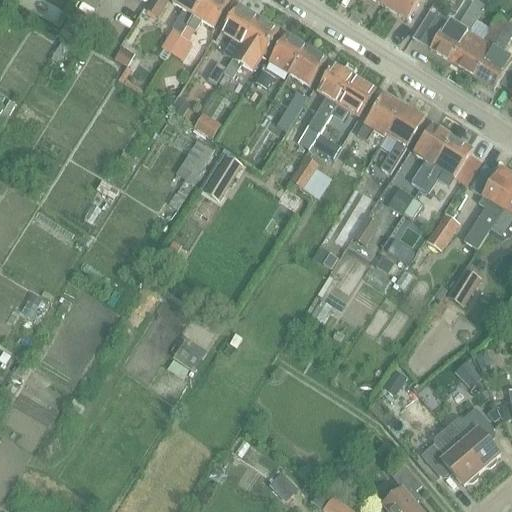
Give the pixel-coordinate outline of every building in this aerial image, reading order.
[(169,0),(153,0),(146,12),(159,19),(169,0)] [(184,13),(173,31),(160,50),(169,54),(179,38),(181,39),(182,37),(187,28),(186,27),(203,0),(176,0),(173,6),(184,13)] [(203,0),(186,27),(187,28),(195,33),(201,23),(214,31),(218,25),(231,3),(226,0),(203,0)] [(368,0),(385,10),(390,0),(368,0)] [(390,0),(385,10),(407,23),(421,0),(390,0)] [(423,40),(421,43),(431,49),(430,51),(450,64),(469,35),(474,27),(486,8),(475,2),(463,20),(458,28),(448,22),(447,24),(436,18),(423,40)] [(223,58),(232,63),(258,19),(238,8),(225,29),(221,36),(232,43),(223,58)] [(224,76),(233,82),(242,67),(252,74),(259,63),(261,63),(266,55),(280,33),(258,19),(232,63),(229,68),(227,71),(227,70),(224,76)] [(469,35),(450,64),(474,79),(509,25),(508,25),(507,26),(498,21),(484,44),(469,35)] [(509,25),(474,79),(495,92),(499,85),(511,93),(511,66),(511,65),(511,63),(511,61),(502,55),(511,38),(511,25),(509,23),(508,25),(509,25)] [(269,65),(289,77),(306,49),(286,37),(273,59),(269,65)] [(179,38),(169,54),(182,62),(193,46),(181,39),(179,38)] [(119,49),(112,61),(126,69),(132,57),(119,49)] [(306,49),(289,77),(310,90),(328,62),(306,49)] [(217,87),(224,76),(227,70),(218,66),(207,83),(217,87)] [(326,100),(308,129),(320,137),(338,108),(355,79),(334,67),(317,94),(326,100)] [(263,73),(253,88),(264,95),(273,80),(263,73)] [(355,79),(338,108),(359,121),(377,93),(355,79)] [(297,95),(277,129),(286,135),(307,101),(297,95)] [(376,131),(386,137),(403,109),(383,97),(366,125),(358,139),(367,145),(376,131)] [(176,102),(168,114),(179,121),(186,109),(176,102)] [(1,113),(0,115),(0,123),(3,125),(15,107),(9,103),(2,114),(1,113)] [(386,137),(378,149),(390,157),(381,171),(391,177),(409,147),(425,122),(403,109),(386,137)] [(202,116),(194,130),(212,141),(220,127),(202,116)] [(411,185),(421,191),(453,140),(432,127),(416,152),(413,157),(425,164),(411,185)] [(318,139),(312,149),(333,163),(340,153),(318,139)] [(453,140),(421,191),(429,196),(437,182),(449,190),(454,182),(463,187),(466,189),(474,176),(481,166),(469,158),(473,152),(453,140)] [(240,170),(227,162),(206,195),(220,203),(240,170)] [(301,192),(314,171),(304,165),(291,185),(301,192)] [(486,211),(465,244),(479,253),(492,231),(498,222),(503,212),(511,198),(511,176),(501,170),(490,187),(483,200),(479,206),(486,211)] [(111,189),(105,198),(112,202),(118,193),(111,189)] [(286,191),(282,199),(299,209),(304,201),(286,191)] [(403,192),(392,211),(403,217),(414,199),(403,192)] [(498,222),(492,231),(500,237),(502,238),(511,223),(511,198),(503,212),(498,222)] [(428,245),(441,254),(459,228),(446,219),(428,245)] [(366,248),(379,227),(368,220),(355,241),(366,248)] [(173,243),(164,259),(173,264),(182,249),(173,243)] [(327,258),(322,267),(331,273),(337,262),(329,257),(327,258)] [(382,260),(375,270),(387,278),(394,267),(382,260)] [(465,270),(447,299),(464,309),(481,281),(467,271),(465,270)] [(442,288),(435,299),(441,303),(448,293),(442,288)] [(32,296),(27,303),(37,309),(42,302),(32,296)] [(65,301),(59,311),(66,315),(72,305),(65,301)] [(441,303),(435,314),(442,318),(448,308),(441,303)] [(235,337),(229,346),(236,351),(242,342),(235,337)] [(287,344),(283,351),(289,354),(293,348),(287,344)] [(180,351),(173,361),(194,375),(201,365),(180,351)] [(4,353),(0,359),(0,362),(6,367),(12,358),(4,353)] [(487,353),(475,358),(483,375),(490,372),(492,364),(487,353)] [(466,365),(456,376),(472,391),(482,380),(466,365)] [(396,373),(384,391),(397,399),(408,381),(396,373)] [(74,401),(69,409),(80,416),(85,409),(74,401)] [(511,419),(508,409),(498,412),(501,420),(503,423),(511,420),(511,419)] [(446,431),(482,473),(486,470),(490,470),(495,466),(496,462),(500,458),(485,440),(494,432),(491,429),(476,411),(462,422),(460,424),(458,421),(446,431)] [(494,412),(488,417),(495,425),(501,420),(494,412)] [(478,477),(482,473),(446,431),(434,442),(437,444),(434,446),(421,457),(439,479),(448,471),(463,489),(468,485),(472,485),(477,481),(478,477)] [(418,503),(418,499),(415,495),(422,489),(405,469),(392,480),(401,491),(382,507),(386,511),(421,511),(415,505),(418,503)] [(214,471),(208,481),(218,487),(224,478),(214,471)] [(349,511),(333,500),(324,511),(349,511)]
